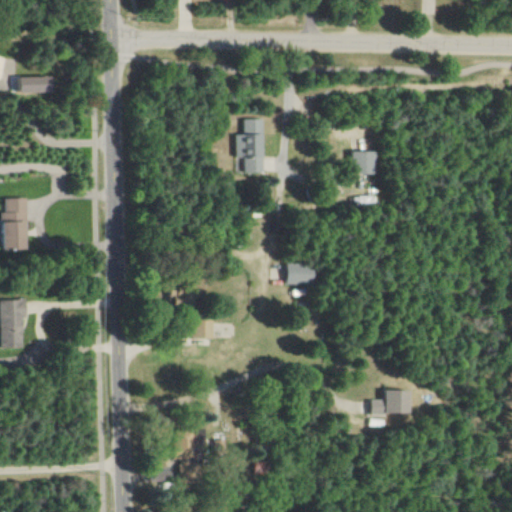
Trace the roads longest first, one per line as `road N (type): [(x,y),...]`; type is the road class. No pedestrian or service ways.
road 1 (residential): [(124,511),(112,0)]
road 2 (residential): [(511,49),(113,42)]
